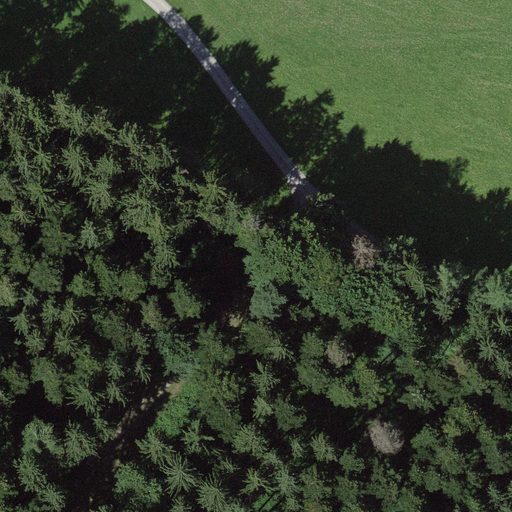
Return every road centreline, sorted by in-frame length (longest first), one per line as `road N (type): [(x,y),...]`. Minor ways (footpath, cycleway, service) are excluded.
road 1 (track): [(511,301),(380,248),(311,199),(233,82),(148,0)]
road 2 (track): [(311,199),(228,289),(139,423),(97,511)]
